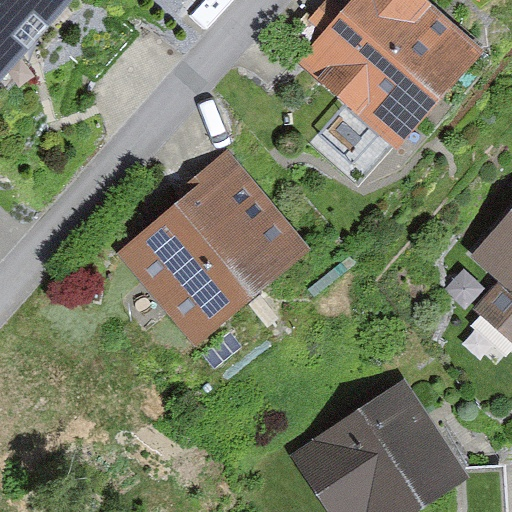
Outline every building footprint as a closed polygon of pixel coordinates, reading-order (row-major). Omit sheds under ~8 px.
[(0,0),(0,77),(10,86),(85,0),(0,0)] [(501,51),(441,0),(365,0),(311,64),(415,152),(501,51)] [(241,158),(128,258),(205,345),(319,245),(241,158)] [(511,219),(477,261),(501,282),(481,306),(511,331),(511,219)] [(413,379),(298,456),(336,511),(439,511),(483,482),(413,379)]
